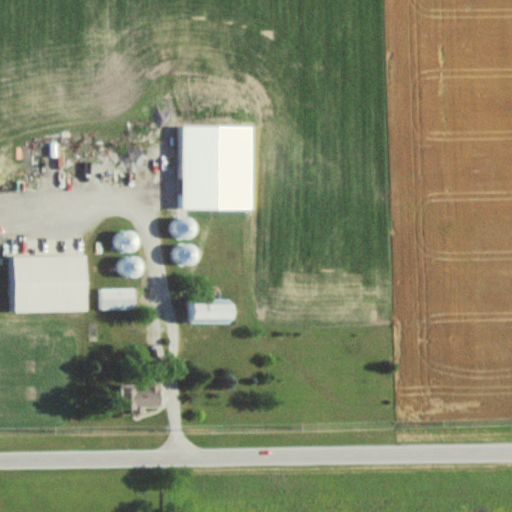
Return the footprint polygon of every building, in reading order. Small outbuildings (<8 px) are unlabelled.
[(246,211),(247,127),(177,126),(176,210),(246,211)] [(79,311),(78,257),(6,258),(7,313),(79,311)] [(127,289),(91,290),(92,311),(127,311),(127,289)] [(187,325),(227,324),(226,299),(203,300),(203,304),(186,305),(187,325)] [(156,407),(154,386),(115,388),(116,414),(135,413),(134,409),(156,407)]
